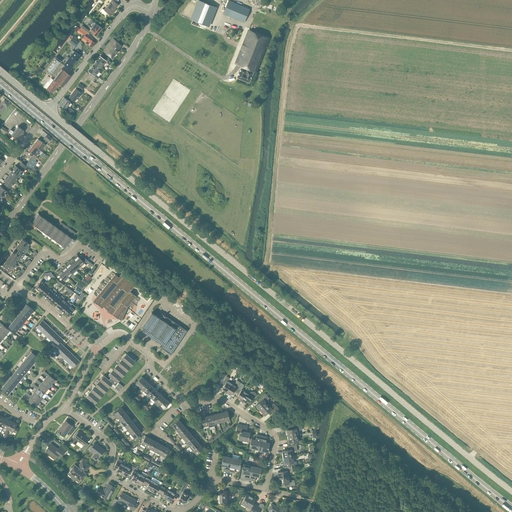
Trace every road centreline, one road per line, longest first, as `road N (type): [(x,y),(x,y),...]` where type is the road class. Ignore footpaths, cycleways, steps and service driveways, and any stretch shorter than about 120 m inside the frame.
road 1 (primary): [(507,505),(0,85)]
road 2 (unclassified): [(511,492),(47,110)]
road 3 (unclassified): [(0,231),(136,44),(151,11)]
road 4 (track): [(511,50),(294,24)]
road 5 (residential): [(171,511),(111,479),(111,447),(64,408)]
road 6 (residential): [(265,490),(271,432),(220,399),(181,400)]
road 7 (residential): [(151,11),(127,9),(47,110)]
road 8 (residential): [(181,400),(121,334),(96,350)]
